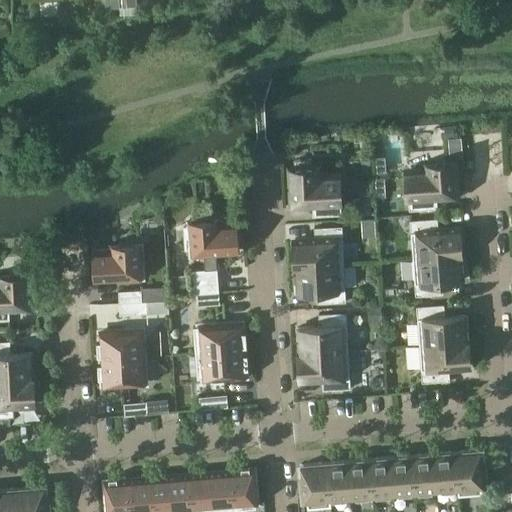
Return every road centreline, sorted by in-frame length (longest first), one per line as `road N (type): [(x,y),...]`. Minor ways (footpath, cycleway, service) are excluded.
road 1 (residential): [(276,434),(261,182)]
road 2 (residential): [(499,413),(485,173)]
road 3 (residential): [(499,413),(276,434)]
road 4 (residential): [(276,434),(75,450)]
road 5 (residential): [(75,450),(68,286)]
